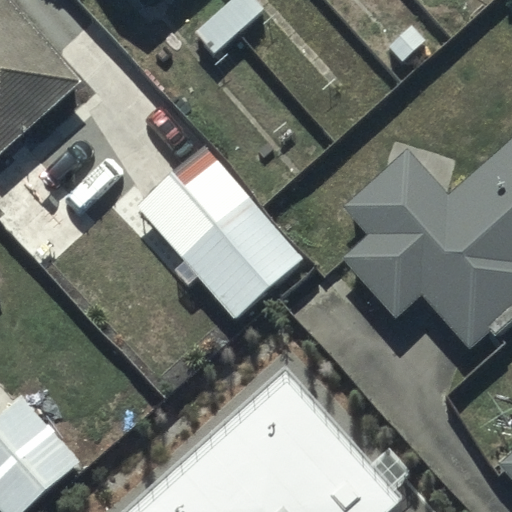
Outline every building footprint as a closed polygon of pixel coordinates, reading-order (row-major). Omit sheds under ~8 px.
[(0,0),(0,149),(75,84),(0,0)] [(242,0),(196,41),(215,61),(264,17),(248,0),(242,0)] [(341,260),(394,317),(419,293),(470,348),(488,331),(496,339),(511,323),(511,135),(448,195),(406,151),(342,210),(366,236),(341,260)] [(208,163),(140,222),(239,336),(307,277),(208,163)] [(391,511),(398,506),(279,372),(120,511),(391,511)] [(0,426),(0,510),(1,511),(31,511),(81,468),(24,404),(0,426)] [(511,449),(500,460),(511,474),(511,449)]
